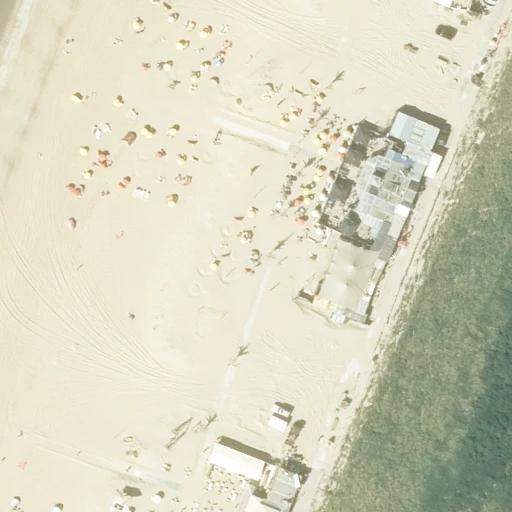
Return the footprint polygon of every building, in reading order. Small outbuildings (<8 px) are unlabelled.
[(363,131),(387,143),(397,121),(373,110),(363,131)] [(401,147),(422,152),(427,131),(407,126),(401,147)] [(423,185),(391,170),(369,226),(402,239),(423,185)] [(370,249),(337,235),(315,287),(348,301),(370,249)] [(313,455),(327,396),(294,387),(286,422),(304,426),(298,451),(313,455)] [(274,440),(295,450),(304,430),(284,420),(274,440)] [(273,482),(291,489),(295,479),(278,472),(273,482)] [(271,500),(259,495),(252,511),(285,511),(269,506),(271,500)]
